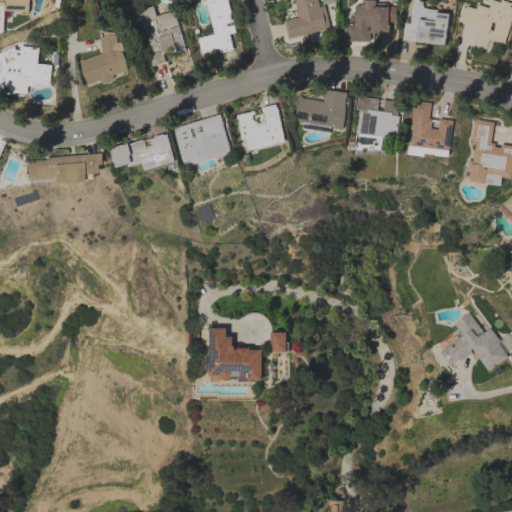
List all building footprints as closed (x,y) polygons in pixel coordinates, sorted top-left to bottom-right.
[(0,0),(29,0),(29,12),(18,11),(4,10),(4,31),(0,32),(0,0)] [(227,0),(235,32),(229,34),(233,49),(219,52),(218,48),(200,52),(196,37),(213,33),(205,4),(200,6),(198,0),(227,0)] [(293,0),(317,0),(319,6),(324,5),(330,28),(288,38),(283,20),(297,16),(293,0)] [(375,0),(375,2),(387,2),(387,6),(396,6),(395,21),(388,21),(388,24),(389,24),(389,32),(370,32),(370,41),(345,41),(345,33),(346,33),(346,23),(354,24),(354,4),(360,4),(360,0),(375,0)] [(449,16),(447,33),(446,33),(445,44),(402,40),(404,23),(409,24),(411,3),(412,4),(412,0),(422,0),(422,4),(423,4),(422,7),(436,9),(436,11),(448,13),(447,16),(449,16)] [(511,19),(504,43),(489,39),(486,48),(473,44),(479,26),(461,21),(462,17),(459,16),(462,6),(465,7),(466,5),(475,8),(477,3),(488,7),(490,0),(494,0),(500,2),(500,0),(503,0),(511,2),(511,19)] [(152,5),(155,15),(174,10),(186,49),(176,52),(175,49),(162,53),(165,61),(152,65),(147,51),(150,50),(137,10),(152,5)] [(100,37),(116,34),(118,48),(121,47),(128,70),(114,75),(115,77),(109,82),(102,82),(101,79),(88,84),(80,60),(102,52),(100,37)] [(8,85),(1,88),(0,86),(0,71),(1,71),(0,69),(4,67),(3,65),(2,66),(0,61),(0,51),(13,45),(15,49),(19,49),(19,45),(39,47),(37,65),(52,66),(50,84),(36,83),(35,85),(28,85),(27,93),(11,92),(8,85)] [(324,101),(325,89),(347,92),(345,104),(346,105),(343,129),(331,127),(332,126),(304,121),(303,122),(294,120),(298,96),(324,101)] [(373,98),(373,102),(377,103),(377,108),(383,109),(384,100),(398,101),(397,115),(400,115),(397,137),(356,133),(359,110),(362,111),(362,110),(356,109),(357,96),(373,98)] [(410,145),(412,128),(410,128),(413,100),(431,102),(429,118),(432,119),(431,128),(438,129),(439,118),(453,120),(449,150),(410,145)] [(248,150),(247,144),(241,145),(240,139),(241,139),(235,114),(254,110),(255,114),(262,113),(260,107),(275,103),(276,106),(278,106),(286,141),(248,150)] [(173,128),(220,114),(232,152),(184,167),(173,128)] [(511,171),(511,178),(501,176),(500,185),(484,182),(484,183),(469,181),(471,170),(466,169),(468,159),(472,160),(475,144),(470,143),(474,118),(493,121),(490,142),(494,142),(494,146),(500,147),(501,143),(511,145),(511,171)] [(176,161),(145,170),(142,162),(130,166),(129,163),(117,167),(111,148),(116,147),(116,146),(123,143),(123,144),(128,143),(128,144),(142,140),(143,140),(144,140),(146,146),(152,144),(150,139),(154,137),(154,136),(163,133),(164,135),(167,134),(176,161)] [(28,160),(47,159),(46,157),(103,152),(104,164),(100,164),(100,172),(95,173),(95,178),(88,178),(88,181),(58,184),(58,178),(29,180),(28,160)] [(511,221),(507,216),(507,217),(499,208),(503,204),(502,203),(511,193),(511,221)] [(200,222),(212,217),(208,204),(196,208),(200,222)] [(472,348),(471,349),(472,352),(461,360),(460,358),(451,365),(440,351),(462,335),(453,322),(468,311),(483,332),(490,327),(500,341),(498,342),(508,356),(489,370),(472,348)] [(226,327),(226,336),(232,336),(232,345),(234,345),(234,348),(238,348),(238,347),(250,347),(250,348),(263,348),(262,380),(249,380),(249,381),(238,381),(238,376),(232,376),(230,378),(222,378),(219,381),(210,381),(210,375),(209,375),(209,327),(226,327)] [(288,342),(289,342),(289,351),(271,351),(271,331),(288,331),(288,342)] [(342,511),(327,511),(328,500),(342,500),(342,511)]
